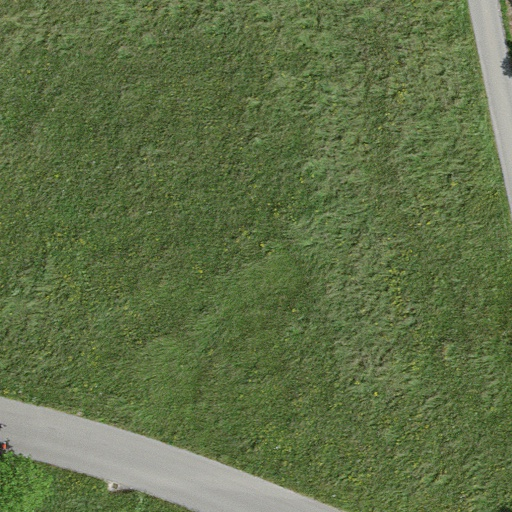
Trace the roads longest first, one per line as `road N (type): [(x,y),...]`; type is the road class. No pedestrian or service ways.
road 1 (unclassified): [(0,425),(155,467),(273,511)]
road 2 (unclassified): [(485,0),(511,140)]
